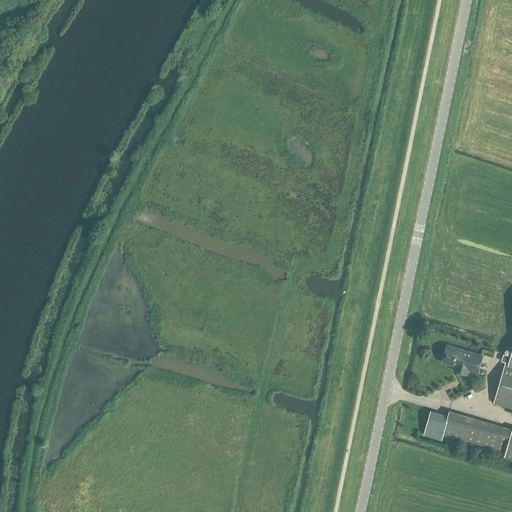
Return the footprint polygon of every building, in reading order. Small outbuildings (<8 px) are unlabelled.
[(481,356),(480,355),(447,346),(442,362),(458,367),(456,371),(467,374),(468,370),(477,372),(481,356)] [(509,363),(508,364),(511,365),(511,351),(511,356),(504,354),(502,361),(509,363)] [(511,365),(508,364),(505,363),(493,404),(511,409),(511,365)] [(443,435),(443,434),(448,416),(431,411),(424,434),(442,440),(443,435)] [(511,430),(480,420),(449,411),(448,416),(443,434),(443,435),(505,453),(511,430)]
